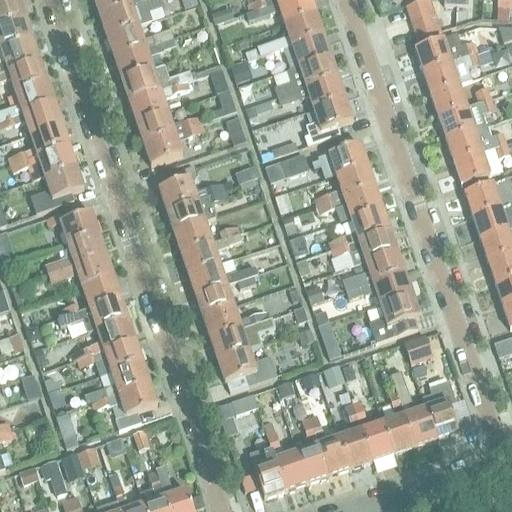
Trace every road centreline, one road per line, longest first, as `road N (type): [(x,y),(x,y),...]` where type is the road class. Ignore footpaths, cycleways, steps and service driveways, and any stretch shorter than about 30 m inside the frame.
road 1 (residential): [(48,0),(228,511)]
road 2 (residential): [(507,461),(346,0)]
road 3 (residential): [(357,511),(507,461)]
